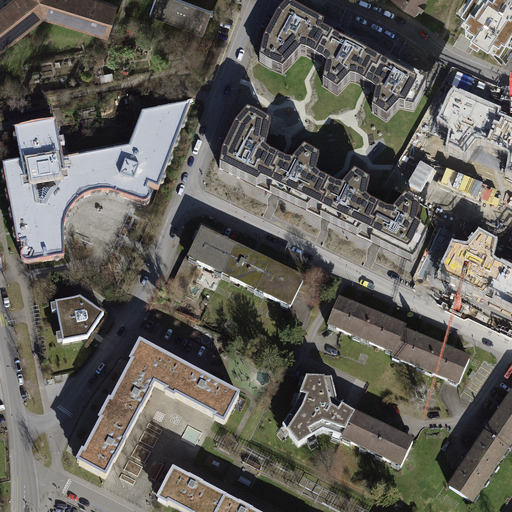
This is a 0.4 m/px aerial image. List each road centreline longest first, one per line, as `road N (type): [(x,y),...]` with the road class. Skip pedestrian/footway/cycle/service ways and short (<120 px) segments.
road 1 (residential): [(511,350),(186,193)]
road 2 (residential): [(20,429),(60,415),(115,343),(186,193)]
road 3 (residential): [(186,193),(257,0)]
road 4 (residential): [(344,0),(511,84)]
